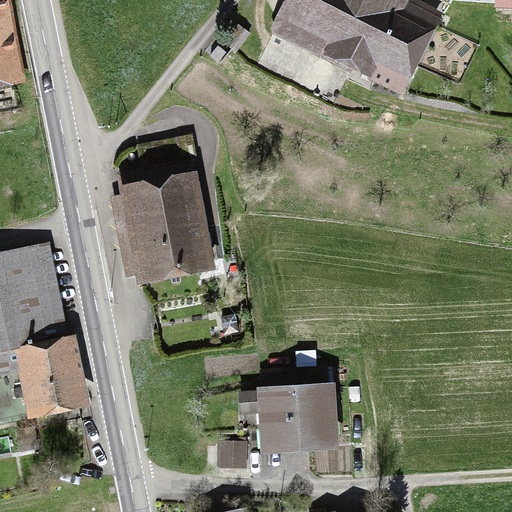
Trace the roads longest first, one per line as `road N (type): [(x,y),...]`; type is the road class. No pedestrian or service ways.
road 1 (secondary): [(74,195),(135,511)]
road 2 (unclassified): [(231,0),(74,195)]
road 3 (secondary): [(36,0),(74,195)]
